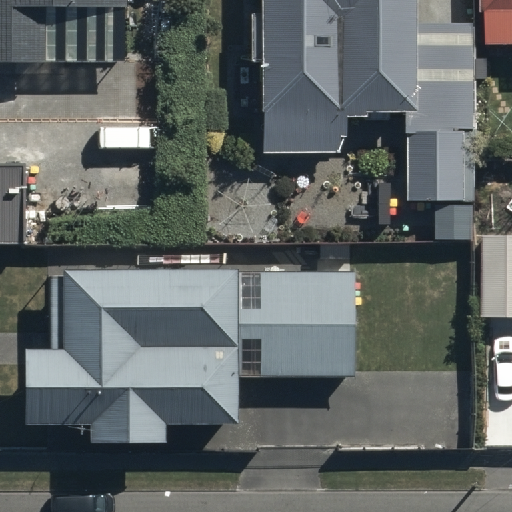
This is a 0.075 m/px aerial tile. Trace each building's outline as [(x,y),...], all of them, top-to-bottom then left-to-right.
[(0,0),(0,43),(40,44),(40,0),(0,0)] [(260,0),(261,154),(348,154),(348,116),(407,116),(407,200),(436,200),(437,239),(474,238),(474,23),(416,23),(416,0),(260,0)] [(511,0),(487,0),(488,33),(511,32),(511,0)] [(23,159),(0,157),(0,237),(20,238),(23,159)] [(356,366),(356,256),(47,257),(47,333),(24,333),(24,410),(88,410),(88,432),(162,432),(162,412),(236,411),(236,367),(356,366)]
